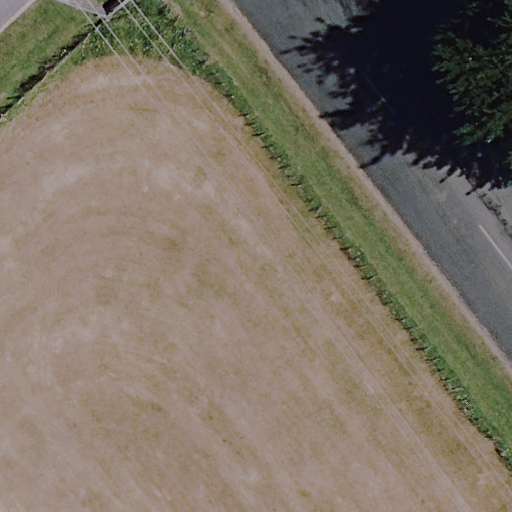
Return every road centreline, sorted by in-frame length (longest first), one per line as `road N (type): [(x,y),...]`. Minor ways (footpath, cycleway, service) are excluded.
road 1 (unclassified): [(391,92),(511,247)]
road 2 (residential): [(391,92),(511,0)]
